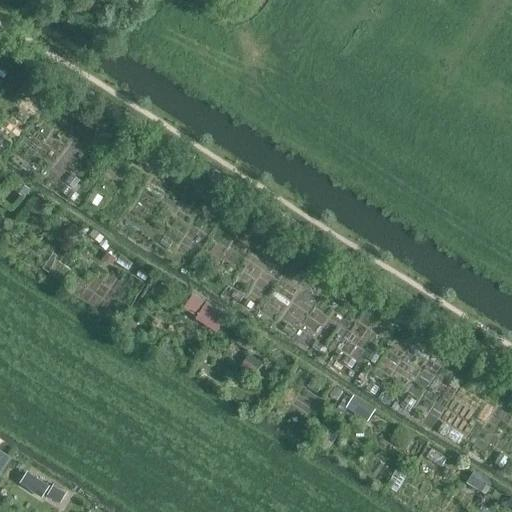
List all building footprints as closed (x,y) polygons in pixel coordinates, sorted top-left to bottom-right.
[(62,95),(48,87),(44,94),(58,102),(62,95)] [(116,144),(119,139),(132,147),(136,141),(115,128),(108,139),(116,144)] [(206,186),(193,178),(189,184),(203,192),(206,186)] [(15,190),(25,197),(31,189),(21,182),(15,190)] [(36,198),(30,213),(43,218),(47,210),(50,211),(52,207),(49,206),(50,204),(36,198)] [(281,234),(262,222),(258,228),(277,240),(281,234)] [(89,238),(100,246),(105,239),(93,231),(93,232),(84,226),(80,232),(89,238)] [(112,266),(116,259),(107,252),(102,259),(112,266)] [(345,276),(332,267),(328,273),(341,282),(345,276)] [(218,331),(227,317),(193,295),(184,309),(218,331)] [(415,320),(402,312),(398,318),(411,327),(415,320)] [(252,341),(239,332),(233,342),(245,350),(246,350),(249,352),(253,345),(250,343),(252,341)] [(272,345),(262,339),(257,347),(267,353),(272,345)] [(262,364),(250,356),(249,355),(240,368),(253,377),(262,364)] [(485,365),(472,357),(468,363),(481,371),(485,365)] [(335,387),(329,396),(340,403),(345,395),(343,394),(343,393),(335,387)] [(369,419),(376,408),(354,395),(348,407),(369,419)] [(413,413),(423,420),(429,410),(419,403),(413,413)] [(414,436),(400,428),(391,442),(405,450),(414,436)] [(429,447),(422,457),(432,462),(434,459),(442,463),(446,455),(438,451),(438,452),(429,447)] [(26,471),(20,484),(45,494),(50,481),(26,471)] [(466,484),(485,495),(493,482),(474,471),(466,484)] [(61,503),(67,493),(54,485),(48,495),(61,503)]
